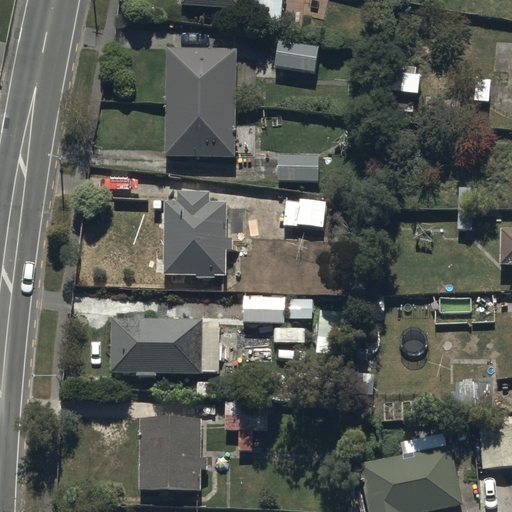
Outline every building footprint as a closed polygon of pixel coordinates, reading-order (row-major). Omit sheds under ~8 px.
[(183,0),(183,7),(241,10),(241,0),(183,0)] [(257,0),(256,28),(300,29),(300,15),(282,15),(282,0),(257,0)] [(280,41),(276,67),(316,73),(320,47),(280,41)] [(237,158),(238,51),(167,50),(166,158),(237,158)] [(402,72),(392,71),(390,92),(419,94),(420,75),(417,75),(417,66),(403,65),(402,72)] [(461,125),(460,101),(457,101),(457,98),(450,98),(450,101),(442,101),(443,125),(461,125)] [(511,122),(492,121),(491,131),(511,132),(511,122)] [(278,157),(278,181),(319,182),(319,157),(278,157)] [(474,188),(459,188),(458,232),(473,232),(474,188)] [(178,202),(164,202),(164,276),(196,276),(196,279),(215,279),(215,276),(226,276),(226,251),(234,251),(234,238),(228,238),(227,204),(211,204),(210,193),(178,193),(178,202)] [(283,226),(284,227),(325,231),(328,202),(286,197),(283,226)] [(511,229),(500,230),(500,264),(511,264),(511,229)] [(285,298),(246,297),(244,297),(243,324),(285,325),(285,320),(313,320),(313,301),(285,300),(285,298)] [(203,321),(113,318),(111,374),(137,375),(137,377),(157,378),(157,374),(197,375),(196,398),(216,398),(217,375),(220,375),(220,330),(203,329),(203,321)] [(268,402),(226,402),(226,431),(240,431),(240,452),(254,452),(254,432),(268,432),(268,402)] [(511,416),(479,420),(484,472),(511,468),(511,416)] [(202,419),(141,419),(140,491),(202,491),(202,471),(209,471),(209,458),(202,458),(202,419)] [(403,456),(362,466),(359,467),(369,511),(431,511),(465,504),(451,447),(448,447),(444,432),(400,443),(403,456)]
